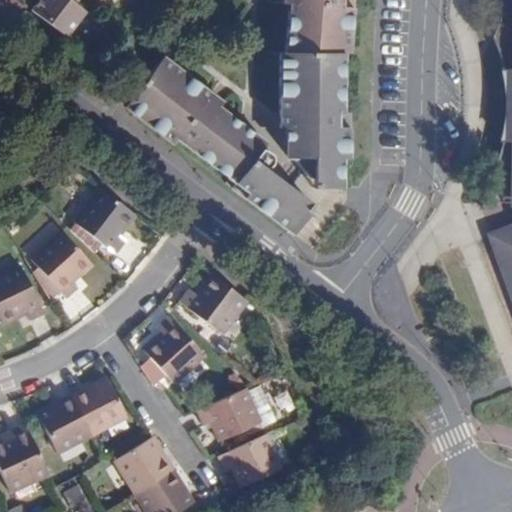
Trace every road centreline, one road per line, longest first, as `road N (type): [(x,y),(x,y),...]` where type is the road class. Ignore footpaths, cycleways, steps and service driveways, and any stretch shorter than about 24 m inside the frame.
road 1 (residential): [(427,0),(420,171),(410,204),(333,305)]
road 2 (tertiary): [(208,214),(0,54)]
road 3 (tertiary): [(484,511),(429,390),(333,305)]
road 4 (residential): [(100,330),(208,484)]
road 5 (residential): [(208,214),(100,330)]
road 6 (tertiary): [(333,305),(208,214)]
